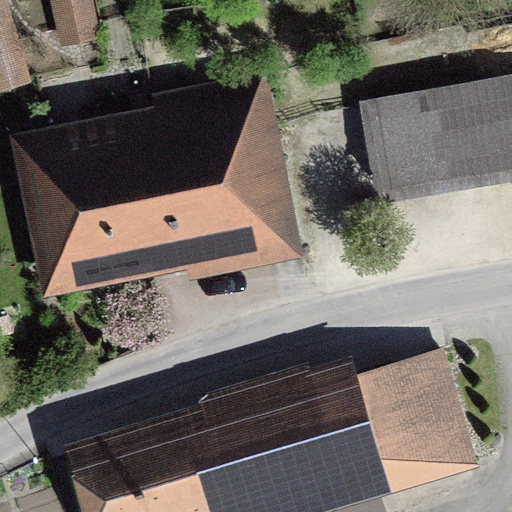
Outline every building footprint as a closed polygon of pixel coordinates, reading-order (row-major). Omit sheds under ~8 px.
[(8,0),(0,0),(0,85),(30,77),(8,0)] [(94,0),(50,0),(59,42),(101,33),(94,0)] [(511,78),(376,102),(391,188),(511,167),(511,78)] [(34,147),(59,274),(291,228),(266,100),(34,147)] [(198,394),(63,436),(86,511),(388,511),(381,488),(481,457),(443,338),(357,365),(351,346),(309,359),(307,353),(196,388),(198,394)]
